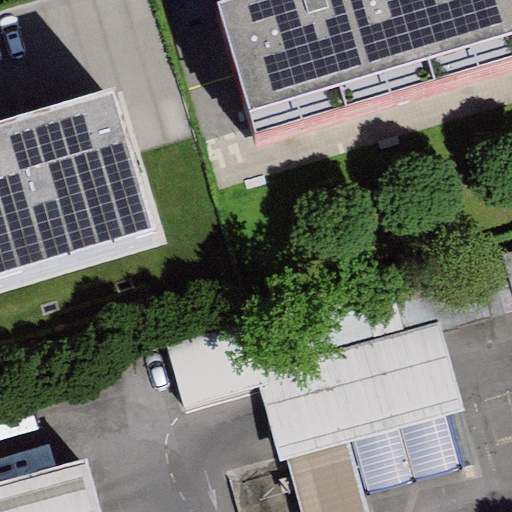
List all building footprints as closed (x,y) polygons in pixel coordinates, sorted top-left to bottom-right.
[(252,132),(433,79),(409,0),(221,0),(214,2),(252,132)] [(511,0),(409,0),(433,79),(511,56),(511,0)] [(114,88),(0,122),(0,276),(156,230),(114,88)] [(259,389),(265,387),(261,373),(247,323),(164,346),(181,410),(259,389)] [(437,324),(261,373),(265,387),(259,389),(279,461),(285,459),(299,511),(365,511),(361,495),(471,464),(456,412),(462,410),(437,324)] [(99,511),(86,461),(0,484),(0,511),(99,511)]
